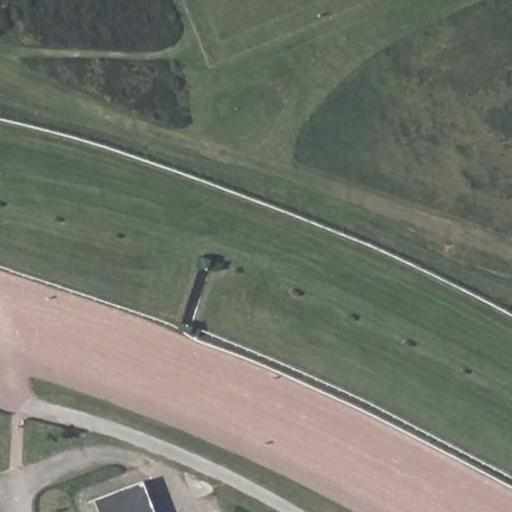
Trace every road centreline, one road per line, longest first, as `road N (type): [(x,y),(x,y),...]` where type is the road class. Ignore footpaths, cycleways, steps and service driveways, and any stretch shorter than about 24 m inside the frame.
road 1 (track): [(511,264),(0,64)]
road 2 (track): [(10,488),(12,404),(0,346)]
